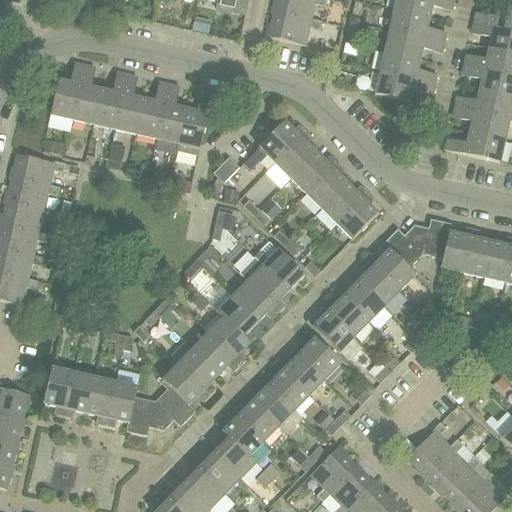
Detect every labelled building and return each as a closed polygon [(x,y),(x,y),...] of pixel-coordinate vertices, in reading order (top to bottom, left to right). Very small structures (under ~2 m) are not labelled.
[(218,0),(216,11),(236,16),(239,0),(218,0)] [(239,0),(236,16),(245,18),(248,0),(239,0)] [(327,0),(325,0),(315,0),(316,0),(313,0),(276,0),(273,15),(310,24),(311,21),(314,7),(325,9),(327,0)] [(451,13),(453,3),(440,0),(396,0),(394,12),(429,19),(432,6),(440,8),(442,11),(451,13)] [(474,25),(511,33),(511,10),(498,8),(495,22),(487,20),(485,17),(476,15),(474,25)] [(426,33),(429,19),(394,12),(389,33),(444,45),(446,35),(437,33),(434,35),(426,33)] [(322,24),(311,21),(310,24),(273,15),(268,39),(305,48),(309,30),(320,32),(322,24)] [(350,24),(347,39),(358,41),(362,26),(350,24)] [(511,56),(511,33),(474,25),(471,36),(480,37),(483,35),(491,37),(488,51),(511,56)] [(441,55),(444,45),(389,33),(385,54),(419,62),(423,48),(431,50),(433,53),(441,55)] [(511,78),(511,56),(488,51),(485,64),(477,62),(475,59),(466,57),(464,67),(511,78)] [(416,75),(419,62),(385,54),(380,75),(434,87),(436,77),(428,75),(425,77),(416,75)] [(72,122),(85,68),(74,66),(72,74),(75,77),(73,86),(58,82),(51,117),(72,122)] [(511,100),(511,78),(464,67),(462,78),(470,80),(474,77),(482,79),(479,93),(511,100)] [(93,127),(101,92),(88,89),(90,81),(93,79),(95,70),(85,68),(72,122),(93,127)] [(114,132),(127,78),(117,75),(115,84),(117,87),(115,95),(101,92),(93,127),(114,132)] [(432,97),(434,87),(380,75),(375,96),(410,104),(413,90),(421,92),(423,95),(432,97)] [(135,137),(144,102),(130,99),(132,90),(135,89),(137,80),(127,78),(114,132),(135,137)] [(157,142),(169,87),(159,85),(157,93),(159,97),(157,105),(144,102),(135,137),(157,142)] [(178,146),(186,111),(172,108),(174,100),(177,98),(179,90),(169,87),(157,142),(177,146),(178,146)] [(509,122),(511,107),(511,100),(479,93),(476,106),(467,104),(466,101),(457,99),(454,109),(509,122)] [(198,158),(199,151),(212,97),(201,94),(199,103),(201,106),(199,115),(186,111),(178,146),(177,146),(176,152),(198,158)] [(504,143),(509,122),(454,109),(452,120),(461,122),(464,119),(472,121),(469,135),(504,143)] [(242,167),(249,174),(266,157),(275,166),(306,134),(301,128),(294,135),(284,125),(242,167)] [(290,181),(315,155),(305,146),(312,139),(306,134),(275,166),(290,181)] [(499,165),(504,143),(469,135),(466,149),(458,147),(456,143),(447,141),(445,152),(499,165)] [(62,146),(46,143),(44,154),(60,158),(62,146)] [(106,169),(120,172),(125,148),(111,145),(106,169)] [(305,196),(337,164),(332,159),(325,165),(315,155),(290,181),(305,196)] [(49,190),(49,188),(52,173),(63,175),(65,166),(54,164),(53,166),(17,158),(11,182),(49,190)] [(95,160),(86,158),(85,165),(93,167),(95,160)] [(239,170),(229,160),(213,176),(223,186),(239,170)] [(321,211),(346,186),(336,176),(342,169),(337,164),(305,196),(321,211)] [(70,168),(68,175),(77,177),(79,170),(70,168)] [(170,179),(167,191),(189,196),(192,184),(170,179)] [(60,190),(49,188),(49,190),(11,182),(6,205),(43,213),(44,211),(47,196),(58,199),(60,190)] [(336,226),(368,194),(362,189),(356,196),(346,186),(321,211),(336,226)] [(213,187),(209,201),(217,202),(221,189),(213,187)] [(237,205),(239,193),(226,191),(224,203),(237,205)] [(368,194),(336,226),(352,242),(377,217),(366,206),(373,200),(368,194)] [(248,203),(243,209),(253,218),(258,213),(248,203)] [(261,212),(270,221),(278,213),(269,204),(261,212)] [(54,213),(44,211),(43,213),(6,205),(1,228),(38,237),(38,234),(42,220),(52,222),(54,213)] [(258,213),(253,218),(263,228),(268,223),(258,213)] [(218,214),(215,228),(223,229),(226,216),(218,214)] [(448,235),(449,235),(451,227),(430,222),(428,231),(414,227),(404,238),(397,231),(382,247),(388,253),(389,252),(414,277),(417,275),(410,269),(422,257),(442,261),(448,235)] [(49,237),(38,234),(38,237),(1,228),(0,231),(0,252),(33,260),(33,258),(37,243),(47,245),(49,237)] [(215,228),(212,241),(220,243),(223,229),(215,228)] [(462,275),(472,231),(465,230),(462,239),(449,235),(448,235),(442,261),(440,270),(462,275)] [(483,280),(491,245),(477,242),(479,233),(472,231),(462,275),(483,280)] [(279,233),(273,239),(283,249),(289,243),(279,233)] [(504,285),(511,249),(511,240),(507,239),(505,248),(491,245),(483,280),(504,285)] [(289,243),(283,249),(293,259),(299,253),(289,243)] [(310,284),(278,253),(269,244),(253,259),(262,268),(263,268),(288,294),(298,284),(304,290),(310,284)] [(44,260),(33,258),(33,260),(0,252),(0,277),(27,284),(28,281),(31,266),(42,269),(44,260)] [(399,293),(414,277),(389,252),(388,253),(379,263),(372,256),(367,262),(399,293)] [(205,253),(195,263),(201,269),(203,267),(211,258),(205,253)] [(203,267),(204,268),(212,276),(213,277),(214,278),(222,269),(221,268),(219,266),(215,262),(211,258),(203,267)] [(288,294),(262,268),(253,259),(238,275),(247,284),(279,315),(285,310),(278,303),(288,294)] [(44,260),(42,269),(50,271),(52,262),(44,260)] [(384,309),(399,293),(367,262),(362,267),(368,274),(358,284),(384,309)] [(201,269),(195,263),(186,273),(185,278),(192,281),(204,268),(203,267),(201,269)] [(315,280),(320,274),(310,264),(304,270),(315,280)] [(38,283),(28,281),(27,284),(0,277),(0,302),(22,308),(26,290),(36,292),(38,283)] [(274,321),(279,315),(247,284),(232,299),(257,324),(267,314),(274,321)] [(369,324),(384,309),(358,284),(349,294),(342,287),(337,293),(369,324)] [(353,339),(369,324),(337,293),(331,298),(338,304),(328,314),(353,339)] [(201,315),(209,307),(200,298),(192,306),(201,315)] [(248,334),(257,324),(232,299),(216,315),(223,322),(223,321),(249,346),(254,341),(248,334)] [(164,303),(154,313),(160,319),(170,309),(164,303)] [(443,320),(444,324),(451,325),(454,310),(446,308),(443,320)] [(154,313),(144,323),(150,329),(160,319),(154,313)] [(424,319),(435,329),(440,325),(439,321),(430,313),(424,319)] [(338,355),(353,339),(328,314),(318,324),(312,318),(306,324),(338,355)] [(460,319),(458,327),(472,330),(473,322),(460,319)] [(239,356),(249,346),(223,321),(223,322),(208,336),(240,368),(246,363),(239,356)] [(473,322),(472,330),(485,333),(487,325),(473,322)] [(70,325),(68,333),(81,336),(83,328),(70,325)] [(83,328),(81,336),(95,340),(97,332),(83,328)] [(511,330),(501,328),(500,336),(511,338),(511,330)] [(139,329),(133,334),(144,345),(149,339),(139,329)] [(424,329),(414,339),(420,345),(430,335),(424,329)] [(119,337),(105,333),(103,341),(117,345),(119,337)] [(235,373),(240,368),(208,336),(193,352),(218,377),(228,367),(235,373)] [(132,340),(126,338),(123,353),(131,354),(134,341),(132,340)] [(414,339),(405,349),(410,355),(420,345),(414,339)] [(292,351),(324,382),(340,366),(314,341),(304,352),(297,345),(292,351)] [(309,398),(324,382),(292,351),(287,356),(293,363),(284,373),(309,398)] [(209,387),(218,377),(193,352),(178,367),(210,399),(215,393),(209,387)] [(394,360),(384,370),(390,375),(400,366),(394,360)] [(205,404),(210,399),(178,367),(162,383),(188,408),(188,407),(198,398),(205,404)] [(384,370),(374,380),(380,386),(390,375),(384,370)] [(63,420),(73,376),(51,371),(43,406),(57,409),(55,418),(63,420)] [(294,413),(309,398),(284,373),(274,383),(267,376),(262,382),(294,413)] [(86,415),(94,381),(73,376),(63,420),(70,421),(72,412),(86,415)] [(506,384),(502,380),(495,386),(503,394),(504,392),(509,388),(506,384)] [(105,429),(115,385),(94,381),(86,415),(99,419),(97,427),(105,429)] [(279,428),(294,413),(262,382),(257,387),(263,393),(253,403),(279,428)] [(195,414),(188,407),(188,408),(162,383),(160,385),(167,392),(155,404),(134,399),(129,425),(128,425),(126,434),(147,439),(149,430),(163,433),(173,423),(180,429),(195,414)] [(129,425),(134,399),(136,390),(115,385),(105,429),(112,431),(114,422),(128,425),(129,425)] [(0,416),(23,421),(28,397),(0,390),(0,416)] [(355,402),(361,407),(371,397),(366,392),(355,402)] [(264,444),(279,428),(253,403),(244,413),(237,407),(232,412),(264,444)] [(249,458),(264,444),(232,412),(226,418),(233,424),(223,434),(255,466),(256,465),(249,458)] [(345,413),(335,423),(340,429),(350,419),(345,413)] [(325,414),(315,424),(325,433),(334,423),(325,414)] [(451,414),(443,422),(448,428),(457,420),(451,414)] [(0,440),(17,445),(23,421),(0,416),(0,440)] [(335,423),(325,433),(331,439),(340,429),(335,423)] [(451,451),(449,449),(438,439),(446,431),(440,425),(431,433),(433,435),(407,461),(424,478),(451,451)] [(511,426),(500,439),(511,451),(511,426)] [(240,481),(255,466),(223,434),(218,440),(224,446),(215,456),(240,481)] [(462,445),(467,440),(463,436),(458,441),(462,445)] [(0,465),(12,468),(17,445),(0,440),(0,465)] [(468,468),(466,466),(455,456),(463,448),(457,442),(449,449),(451,451),(424,478),(441,495),(468,468)] [(319,449),(309,459),(315,464),(325,454),(319,449)] [(328,495),(355,468),(337,450),(310,477),(324,490),(316,498),(322,504),(330,497),(328,495)] [(482,451),(474,459),(483,467),(490,459),(482,451)] [(225,496),(240,481),(215,456),(205,466),(198,459),(193,465),(225,496)] [(458,511),(485,485),(483,483),(472,472),(480,465),(474,458),(466,466),(468,468),(441,495),(458,511)] [(309,459),(299,469),(305,474),(315,464),(309,459)] [(266,463),(259,470),(271,482),(278,475),(266,463)] [(0,490),(7,492),(12,468),(0,465),(0,490)] [(209,511),(225,496),(193,465),(188,470),(194,477),(184,487),(209,511)] [(345,511),(372,484),(355,468),(328,495),(330,497),(341,507),(336,511),(345,511)] [(259,470),(252,477),(264,489),(271,482),(259,470)] [(492,511),(503,502),(489,489),(497,482),(491,475),(483,483),(485,485),(458,511),(492,511)] [(378,511),(389,501),(372,484),(345,511),(378,511)] [(179,511),(209,511),(184,487),(175,497),(168,490),(163,496),(179,511)] [(179,511),(163,496),(157,501),(164,507),(159,511),(179,511)] [(399,511),(389,501),(378,511),(399,511)]
